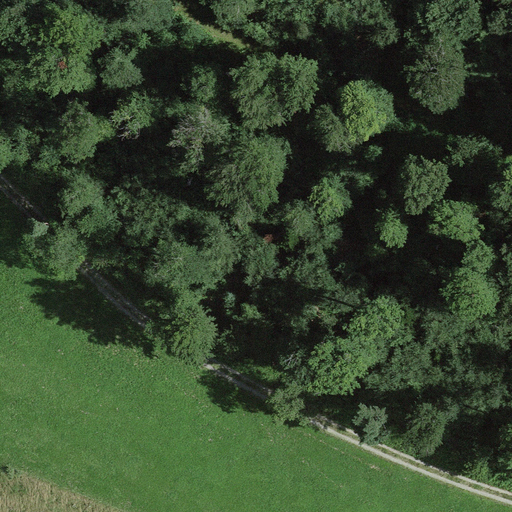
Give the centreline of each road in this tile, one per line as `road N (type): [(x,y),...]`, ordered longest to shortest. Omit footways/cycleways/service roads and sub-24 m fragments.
road 1 (track): [(0,183),(84,275),(190,351),(439,471),(511,496)]
road 2 (track): [(511,147),(223,30),(183,0)]
